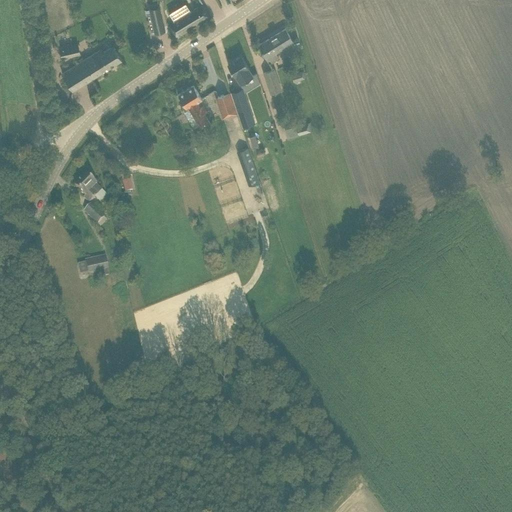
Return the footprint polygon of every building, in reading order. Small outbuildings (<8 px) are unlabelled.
[(174,21),(168,25),(171,29),(176,38),(210,16),(204,8),(202,3),(190,11),(185,3),(169,13),(174,21)] [(165,31),(159,7),(149,9),(150,12),(145,14),(150,32),(154,31),(154,33),(165,31)] [(279,58),(276,53),(293,42),(285,29),(258,45),(270,64),(279,58)] [(59,46),(62,59),(80,54),(77,43),(71,45),(71,43),(59,46)] [(62,73),(72,90),(121,59),(113,45),(102,52),(100,49),(62,73)] [(241,55),(228,64),(235,76),(236,75),(241,83),(253,76),(248,68),(249,68),(241,55)] [(262,72),(269,94),(281,90),(274,68),(262,72)] [(197,101),(202,99),(193,85),(178,94),(186,108),(187,107),(201,128),(210,123),(204,114),(207,112),(203,105),(200,106),(197,101)] [(242,126),(255,122),(247,99),(243,88),(231,92),(235,104),(242,126)] [(215,97),(222,118),(237,113),(230,92),(215,97)] [(297,125),(299,134),(313,130),(310,121),(297,125)] [(248,148),(241,150),(253,184),(259,182),(248,148)] [(85,196),(83,198),(89,203),(102,190),(86,175),(85,176),(84,176),(81,178),(81,180),(75,186),(85,196)] [(124,192),(132,191),(131,179),(123,180),(124,192)] [(84,212),(97,225),(98,224),(100,226),(106,220),(104,218),(105,217),(91,204),(84,212)] [(86,263),(78,264),(80,274),(88,272),(88,274),(100,271),(101,276),(109,274),(105,256),(85,260),(86,263)]
